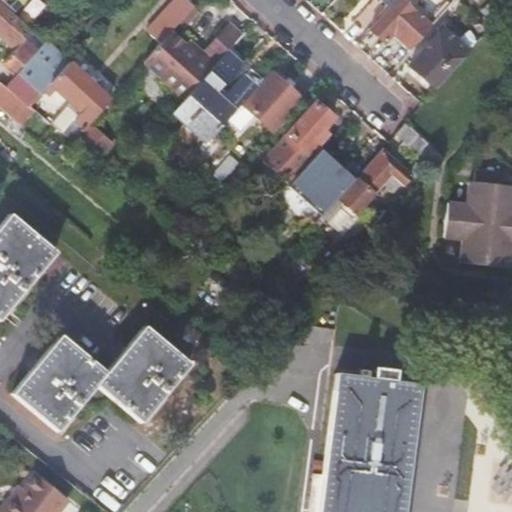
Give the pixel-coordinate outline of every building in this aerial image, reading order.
[(6,86),(29,105),(49,83),(69,60),(2,0),(0,0),(0,34),(16,49),(4,62),(16,74),(6,86)] [(150,34),(159,43),(170,31),(194,5),(188,0),(172,0),(156,19),(160,22),(150,34)] [(394,32),(412,47),(431,26),(401,0),(395,0),(370,28),(384,42),(394,32)] [(202,52),(215,64),(222,55),(228,50),(241,35),(228,24),(202,52)] [(409,66),(434,89),(468,52),(442,29),(409,66)] [(159,43),(143,60),(184,98),(211,68),(186,45),(170,31),(159,43)] [(462,44),(469,50),(479,39),(472,33),(462,44)] [(186,45),(211,68),(215,64),(202,52),(190,40),(186,45)] [(228,50),(222,55),(236,68),(241,63),(228,50)] [(184,98),(176,107),(210,137),(240,103),(251,91),(237,78),(232,73),(236,68),(222,55),(215,64),(211,68),(184,98)] [(109,98),(69,60),(49,83),(80,112),(73,120),(82,128),(109,98)] [(251,91),(240,103),(274,133),(302,101),(269,71),(256,85),(251,91)] [(237,78),(251,91),(256,85),(242,73),(237,78)] [(314,102),(286,133),(262,159),(289,183),(322,146),(317,142),(324,134),(319,130),(331,117),(314,102)] [(176,107),(171,113),(205,142),(210,137),(176,107)] [(430,169),(441,156),(404,122),(395,133),(418,153),(430,169)] [(71,141),(81,149),(92,137),(82,128),(71,141)] [(343,130),(319,157),(347,182),(371,155),(343,130)] [(410,175),(382,150),(337,198),(342,203),(354,213),(381,183),(391,192),(399,183),(401,184),(410,175)] [(492,185),(502,186),(503,174),(475,170),(474,183),(468,182),(465,206),(447,204),(445,221),(487,226),(492,185)] [(487,226),(511,228),(511,187),(502,186),(492,185),(487,226)] [(355,214),(354,213),(342,203),(327,220),(340,231),(355,214)] [(321,215),(315,222),(318,225),(325,218),(321,215)] [(9,218),(0,228),(0,316),(53,254),(9,218)] [(459,263),(483,266),(487,226),(445,221),(443,238),(461,240),(459,263)] [(511,246),(511,228),(487,226),(483,266),(508,269),(511,246)] [(289,322),(299,312),(294,308),(295,306),(281,294),(271,307),(289,322)] [(190,364),(144,325),(104,371),(59,334),(10,392),(55,430),(95,383),(141,421),(190,364)] [(316,511),(401,511),(418,385),(364,378),(365,371),(353,370),(352,376),(334,374),(316,511)] [(18,504),(27,511),(56,511),(67,499),(35,473),(23,488),(18,495),(12,490),(7,496),(18,504)] [(0,511),(27,511),(18,504),(7,496),(0,505),(0,511)]
